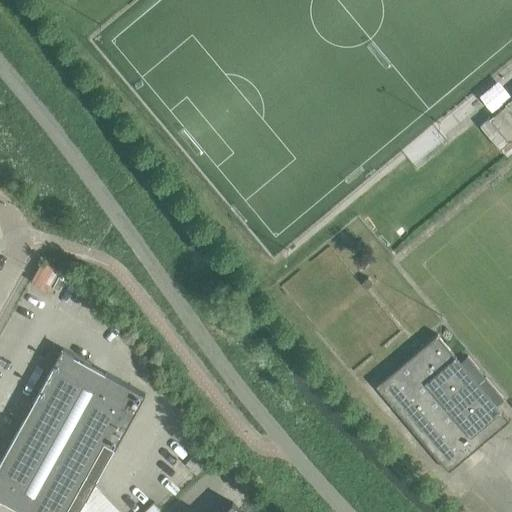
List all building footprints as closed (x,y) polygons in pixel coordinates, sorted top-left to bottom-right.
[(511,67),(487,87),(499,102),(511,92),(511,67)] [(511,99),(489,118),(508,141),(511,137),(511,99)] [(43,260),(33,280),(49,288),(59,267),(43,260)] [(437,334),(376,385),(448,471),(509,420),(437,334)] [(79,511),(119,441),(145,394),(93,365),(63,348),(0,461),(0,498),(24,511),(79,511)] [(241,511),(232,502),(222,511),(241,511)]
